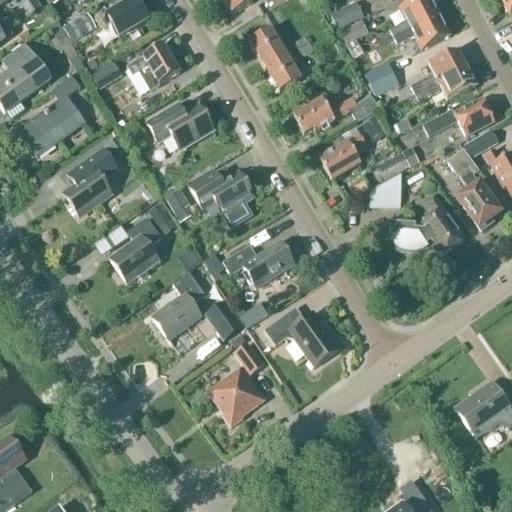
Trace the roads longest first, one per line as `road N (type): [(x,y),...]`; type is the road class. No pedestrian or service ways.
road 1 (residential): [(393,367),(173,0)]
road 2 (unclassified): [(198,505),(157,482),(0,262)]
road 3 (unclassified): [(198,505),(393,367)]
road 4 (unclassified): [(393,367),(511,281)]
